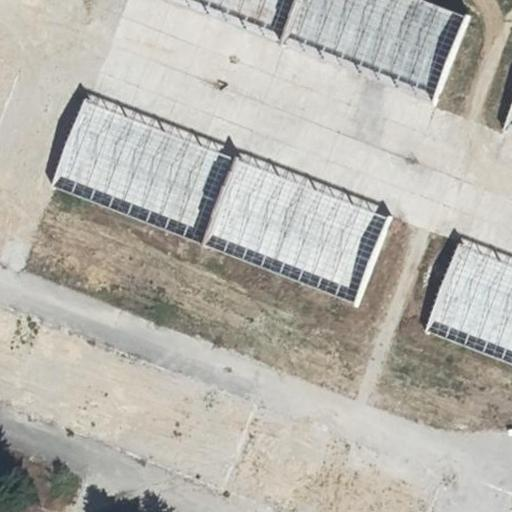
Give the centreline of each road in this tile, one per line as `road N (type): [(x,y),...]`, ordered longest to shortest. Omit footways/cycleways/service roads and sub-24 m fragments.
road 1 (unknown): [(511,198),(0,0)]
road 2 (unknown): [(505,437),(8,258)]
road 3 (unknown): [(0,421),(251,511)]
